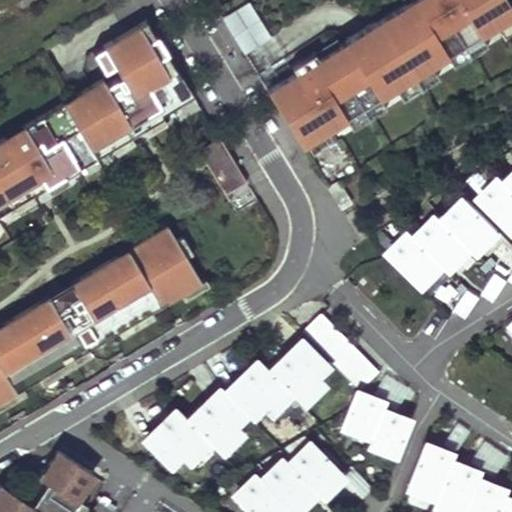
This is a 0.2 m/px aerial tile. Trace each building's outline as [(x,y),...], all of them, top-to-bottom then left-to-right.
[(241,51),(269,36),(249,0),(243,0),(220,13),(241,51)] [(293,112),(310,139),(511,14),(511,10),(505,0),(409,0),(404,3),(339,43),(317,57),(312,50),(289,64),(293,71),(266,88),(283,118),(293,112)] [(8,142),(4,136),(0,138),(0,199),(39,177),(45,186),(79,166),(73,156),(105,137),(108,142),(140,123),(142,126),(193,95),(146,19),(85,55),(81,69),(87,78),(68,89),(71,96),(22,126),(25,131),(8,142)] [(335,36),(312,50),(317,57),(339,43),(335,36)] [(283,118),(300,145),(310,139),(293,112),(283,118)] [(219,137),(197,150),(214,178),(236,164),(219,137)] [(236,164),(214,178),(225,195),(246,181),(236,164)] [(511,230),(511,228),(511,185),(509,182),(504,177),(481,199),(511,230)] [(326,186),(340,208),(351,201),(337,179),(326,186)] [(504,234),(474,203),(451,226),(476,251),(481,256),(504,234)] [(454,272),(476,251),(451,226),(446,220),(424,242),(449,267),(454,272)] [(64,324),(46,295),(0,322),(0,339),(10,356),(0,362),(0,398),(199,280),(185,256),(175,239),(166,224),(138,241),(156,270),(143,278),(126,248),(68,282),(76,295),(69,299),(74,308),(82,304),(86,312),(64,324)] [(175,239),(185,256),(191,253),(181,236),(175,239)] [(426,289),(449,267),(424,242),(418,237),(396,258),(426,289)] [(138,241),(126,248),(143,278),(156,270),(138,241)] [(496,272),(482,292),(493,300),(508,280),(496,272)] [(454,310),(465,317),(479,296),(468,289),(454,310)] [(318,315),(302,330),(308,337),(324,321),(318,315)] [(324,321),(308,337),(338,367),(352,351),(324,321)] [(0,339),(0,362),(10,356),(0,339)] [(323,380),(315,372),(326,361),(303,339),(270,371),(289,390),(300,402),(323,380)] [(372,372),(352,351),(338,367),(357,387),(372,372)] [(260,404),(267,412),(289,390),(270,371),(259,359),(226,392),(244,410),(249,415),(260,404)] [(241,428),(234,421),(244,410),(226,392),(222,387),(189,420),(208,439),(219,450),(241,428)] [(383,403),(353,391),(346,409),(341,422),(371,433),(380,409),(383,403)] [(178,453),(185,461),(208,439),(189,420),(177,408),(144,441),(167,464),(178,453)] [(397,452),(409,421),(380,409),(371,433),(368,441),(397,452)] [(319,494),(342,471),(312,441),(289,464),(314,489),(319,494)] [(451,455),(422,443),(407,484),(436,495),(449,461),(451,455)] [(288,452),(285,446),(281,448),(277,450),(282,456),(288,452)] [(70,511),(79,500),(69,493),(80,476),(87,482),(93,472),(59,449),(41,476),(48,480),(32,504),(1,484),(0,485),(0,511),(70,511)] [(292,510),(314,489),(289,464),(284,458),(262,480),(287,505),(292,510)] [(478,472),(449,461),(436,495),(433,501),(460,511),(462,511),(475,479),(478,472)] [(257,462),(249,467),(255,473),(261,469),(257,462)] [(342,487),(360,498),(370,481),(352,470),(342,487)] [(257,475),(234,497),(248,511),(279,511),(287,505),(257,475)] [(504,490),(475,479),(462,511),(495,511),(501,497),(504,490)] [(224,491),(220,484),(213,489),(217,495),(224,491)] [(511,511),(511,500),(501,497),(495,511),(511,511)] [(177,511),(164,502),(156,511),(177,511)]
